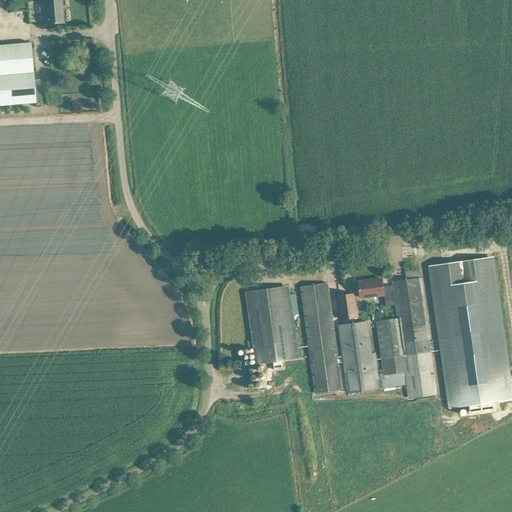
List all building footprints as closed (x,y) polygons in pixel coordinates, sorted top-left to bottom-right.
[(64,23),(61,0),(43,0),(46,25),(64,23)] [(30,43),(20,44),(0,45),(0,106),(36,103),(34,81),(30,43)] [(34,81),(36,103),(36,107),(44,107),(43,101),(41,101),(40,80),(34,81)] [(429,264),(449,408),(511,398),(511,376),(495,255),(429,264)] [(443,448),(420,277),(392,280),(393,285),(383,287),(384,295),(384,307),(395,306),(396,317),(384,318),(383,310),(375,311),(375,313),(371,313),(371,319),(374,318),(382,376),(379,376),(376,353),(372,353),(367,321),(338,326),(357,477),(394,471),(379,389),(384,389),(393,456),(417,454),(415,450),(443,448)] [(384,295),(383,287),(382,279),(358,282),(361,298),(384,295)] [(352,472),(327,283),(300,287),(300,291),(297,291),(304,335),(298,336),(299,344),(300,344),(305,344),(306,355),(310,355),(326,475),(352,472)] [(299,359),(290,299),(289,289),(246,295),(256,364),(299,359)] [(354,294),(339,296),(342,320),(357,318),(354,294)]
